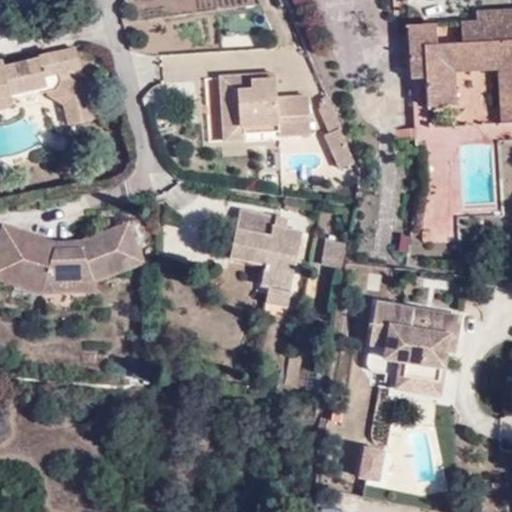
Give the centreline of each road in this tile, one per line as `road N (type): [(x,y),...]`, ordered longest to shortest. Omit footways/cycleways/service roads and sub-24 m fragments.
road 1 (residential): [(104,0),(151,177)]
road 2 (unknown): [(125,79),(276,60)]
